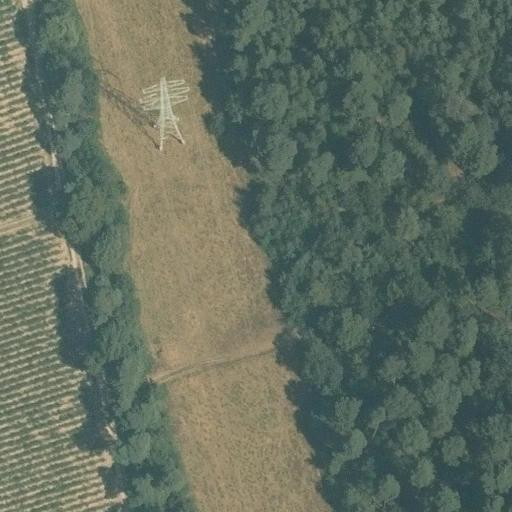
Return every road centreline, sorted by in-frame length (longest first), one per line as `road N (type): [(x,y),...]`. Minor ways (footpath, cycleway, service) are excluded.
road 1 (track): [(113,408),(172,369),(281,344),(418,279),(511,251)]
road 2 (track): [(27,0),(113,408)]
